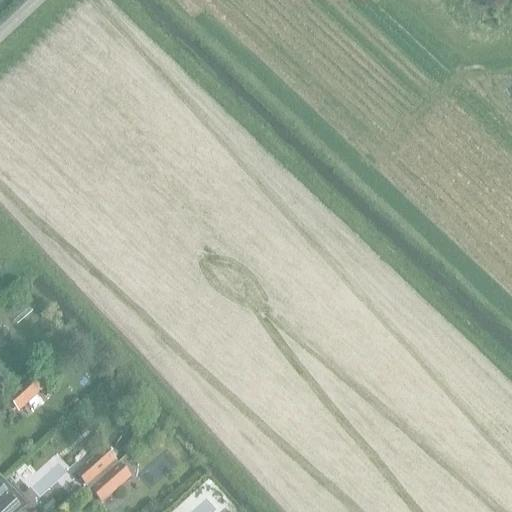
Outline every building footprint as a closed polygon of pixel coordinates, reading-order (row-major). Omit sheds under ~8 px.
[(36,375),(8,401),(19,414),(48,388),(36,375)] [(106,400),(101,396),(83,417),(93,426),(109,408),(103,404),(106,400)] [(132,453),(120,464),(127,471),(139,460),(132,453)] [(95,460),(76,477),(87,489),(107,472),(95,460)] [(120,468),(91,494),(101,505),(131,479),(120,468)]
